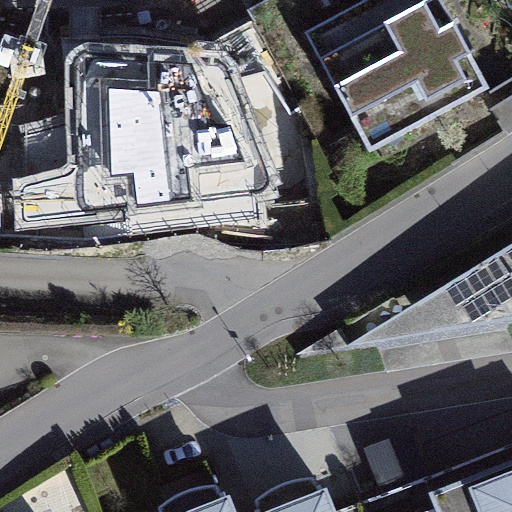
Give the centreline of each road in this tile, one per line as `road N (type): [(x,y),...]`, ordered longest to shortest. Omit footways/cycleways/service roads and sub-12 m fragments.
road 1 (residential): [(191,357),(232,411),(287,419),(511,376)]
road 2 (residential): [(274,315),(206,286),(0,278)]
road 3 (residential): [(274,315),(511,167)]
road 4 (residential): [(0,458),(111,386),(191,357)]
